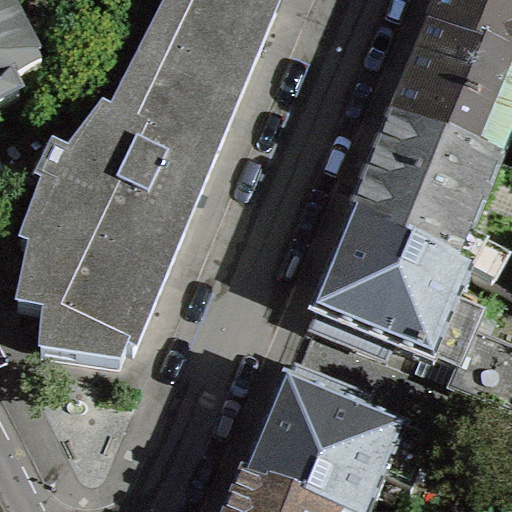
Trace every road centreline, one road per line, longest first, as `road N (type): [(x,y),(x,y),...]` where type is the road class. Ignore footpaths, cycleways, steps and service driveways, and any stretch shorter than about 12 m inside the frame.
road 1 (residential): [(151,511),(365,0)]
road 2 (unknown): [(234,313),(511,433)]
